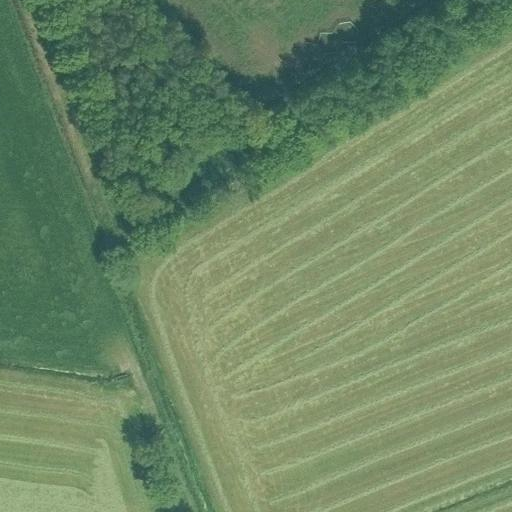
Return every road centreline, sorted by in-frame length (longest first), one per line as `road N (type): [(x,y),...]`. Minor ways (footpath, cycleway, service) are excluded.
road 1 (track): [(480,0),(126,224),(32,0)]
road 2 (track): [(188,511),(138,383)]
